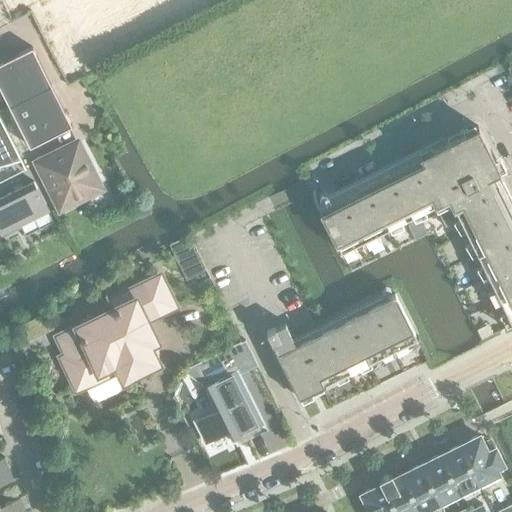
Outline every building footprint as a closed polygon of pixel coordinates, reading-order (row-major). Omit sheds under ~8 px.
[(45,0),(59,27),(110,0),(45,0)] [(0,88),(8,105),(51,84),(32,46),(0,61),(0,88)] [(51,84),(8,105),(29,146),(71,125),(51,84)] [(26,170),(0,117),(0,164),(20,159),(25,170),(26,170)] [(504,326),(505,326),(505,327),(511,323),(511,210),(498,182),(494,184),(490,175),(499,171),(500,173),(501,172),(478,125),(318,205),(341,252),(343,251),(342,248),(448,195),(511,322),(504,326)] [(99,188),(77,143),(37,162),(60,208),(99,188)] [(33,181),(0,197),(0,231),(2,236),(19,227),(17,223),(47,208),(33,181)] [(119,188),(110,192),(115,201),(124,197),(119,188)] [(124,378),(156,363),(148,345),(155,341),(145,320),(173,306),(159,277),(121,296),(125,305),(59,337),(65,349),(55,354),(73,392),(120,369),(124,378)] [(299,396),(419,337),(419,336),(417,337),(395,293),(296,342),(286,321),(267,331),(299,396)] [(258,366),(245,341),(241,343),(241,342),(217,353),(228,375),(206,386),(217,408),(194,419),(206,444),(230,431),(233,438),(263,424),(241,381),(258,366)] [(494,467),(502,463),(494,447),(486,450),(478,434),(458,444),(477,482),(497,472),(494,467)] [(458,492),(477,482),(458,444),(439,454),(458,492)] [(439,454),(420,464),(443,510),(439,501),(458,492),(439,454)] [(0,485),(13,480),(10,471),(0,474),(0,469),(8,467),(5,457),(0,459),(0,485)] [(400,473),(419,511),(439,511),(443,510),(420,464),(400,473)] [(390,474),(379,479),(395,511),(419,511),(400,473),(392,477),(390,474)] [(395,511),(379,479),(378,480),(380,483),(361,493),(370,511),(395,511)] [(2,507),(0,503),(0,511),(25,511),(22,511),(11,511),(24,507),(20,498),(5,504),(6,506),(2,507)] [(511,511),(511,502),(497,510),(498,511),(511,511)]
